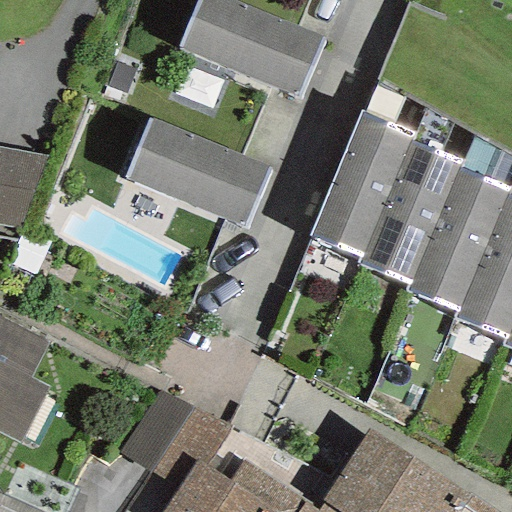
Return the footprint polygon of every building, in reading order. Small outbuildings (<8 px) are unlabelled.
[(322,38),(229,0),(196,0),(176,48),(298,98),(322,38)] [(413,134),(361,112),(308,236),(360,258),(408,140),(413,134)] [(147,119),(122,178),(242,227),(266,167),(147,119)] [(460,162),(408,140),(360,258),(357,265),(407,286),(459,170),(460,162)] [(46,158),(0,150),(0,224),(33,230),(46,158)] [(509,192),(459,170),(407,286),(405,292),(455,314),(458,307),(504,198),(509,192)] [(511,201),(504,198),(458,307),(455,314),(452,319),(503,341),(511,320),(511,201)] [(46,341),(0,318),(0,434),(18,443),(45,388),(27,378),(46,341)] [(511,320),(503,341),(501,345),(511,349),(511,320)] [(226,430),(156,389),(119,451),(180,486),(195,460),(205,466),(226,430)] [(493,511),(365,429),(321,499),(324,501),(340,511),(493,511)] [(317,511),(242,461),(229,481),(205,466),(195,460),(180,486),(160,511),(340,511),(324,501),(317,511)]
